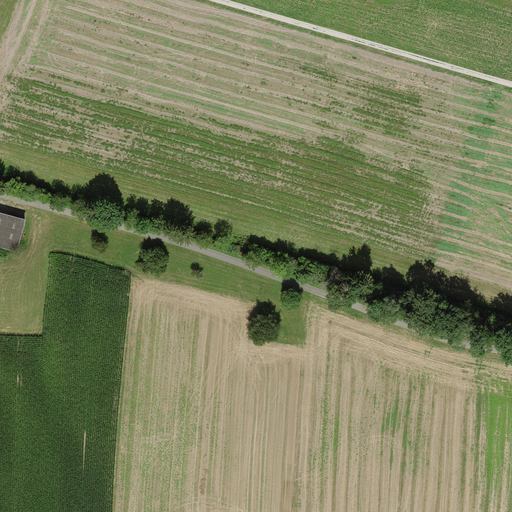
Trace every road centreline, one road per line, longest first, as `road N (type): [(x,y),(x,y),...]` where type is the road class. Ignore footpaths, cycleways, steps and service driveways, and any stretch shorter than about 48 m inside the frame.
road 1 (track): [(511,351),(439,336),(214,253),(0,193)]
road 2 (track): [(212,0),(511,85)]
